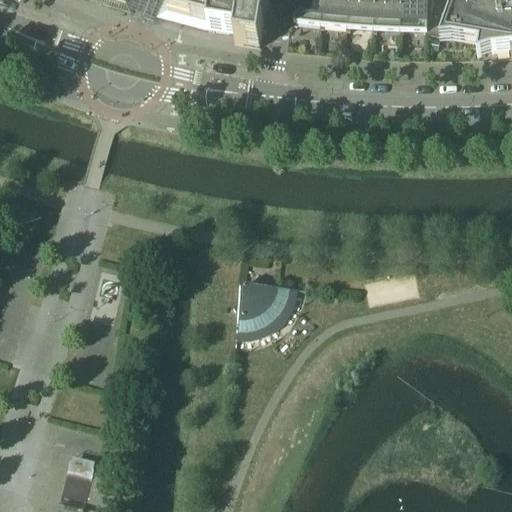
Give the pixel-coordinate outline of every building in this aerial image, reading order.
[(98,0),(126,9),(128,0),(98,0)] [(128,0),(126,9),(133,21),(137,25),(142,28),(147,29),(152,28),(156,25),(157,21),(167,0),(177,5),(179,0),(128,0)] [(179,0),(177,5),(167,0),(157,21),(207,34),(236,39),(234,47),(259,52),(267,0),(179,0)] [(298,26),(320,29),(323,0),(296,0),(292,30),(297,31),(298,26)] [(324,29),(347,31),(349,0),(323,0),(320,29),(320,34),(323,34),(324,29)] [(350,31),(373,33),(374,0),(349,0),(347,31),(346,36),(350,36),(350,31)] [(376,33),(399,34),(400,0),(374,0),(373,33),(373,38),(376,38),(376,33)] [(403,34),(425,35),(426,35),(426,0),(400,0),(399,34),(399,39),(403,39),(403,34)] [(426,0),(426,35),(425,35),(425,39),(479,48),(477,59),(477,60),(491,56),(511,53),(511,61),(511,63),(511,62),(511,0),(507,0),(508,3),(500,1),(500,0),(426,0)] [(238,318),(236,336),(235,345),(247,346),(258,343),(268,339),(277,333),(285,325),(291,316),(295,305),(297,293),(272,291),(270,291),(269,289),(266,286),(260,290),(244,289),(243,288),(239,291),(240,292),(238,308),(233,313),(238,318)]
